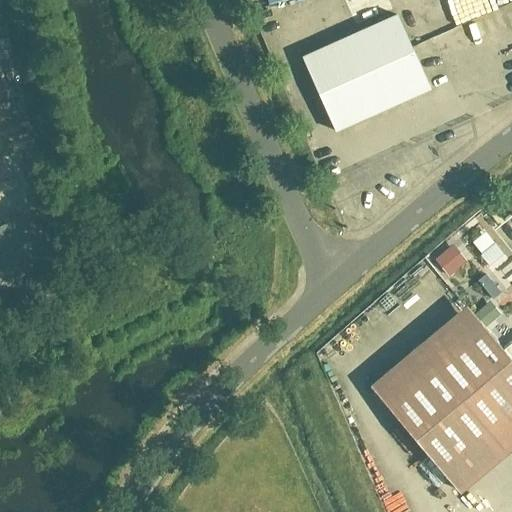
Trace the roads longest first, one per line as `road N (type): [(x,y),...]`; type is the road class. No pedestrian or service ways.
road 1 (unclassified): [(334,292),(289,221),(212,0)]
road 2 (residential): [(139,511),(334,292)]
road 3 (residential): [(334,292),(511,143)]
